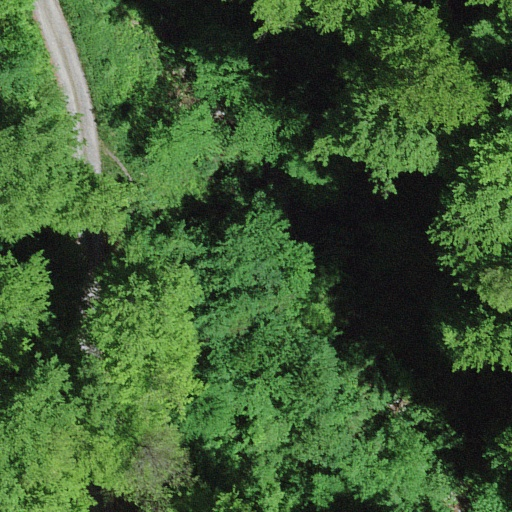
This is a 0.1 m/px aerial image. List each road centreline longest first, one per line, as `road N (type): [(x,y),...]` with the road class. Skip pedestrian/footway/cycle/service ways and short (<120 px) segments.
road 1 (track): [(58,0),(91,125),(130,511)]
road 2 (track): [(511,104),(440,0)]
